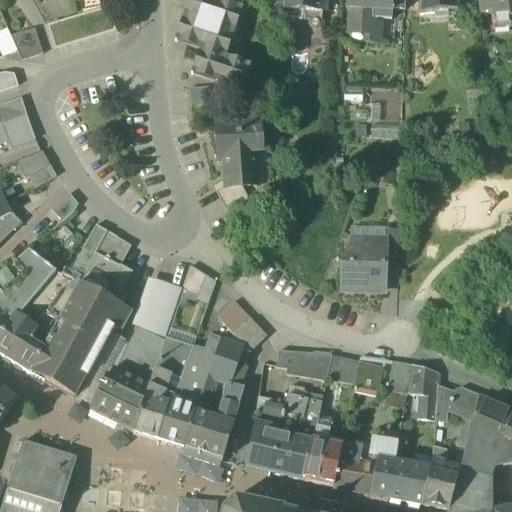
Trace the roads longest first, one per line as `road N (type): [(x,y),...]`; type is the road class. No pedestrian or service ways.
road 1 (residential): [(187,233),(284,323),(396,352),(511,398)]
road 2 (residential): [(187,233),(160,242),(124,224),(79,185),(53,134),(51,83),(156,52)]
road 3 (residential): [(156,52),(187,233)]
